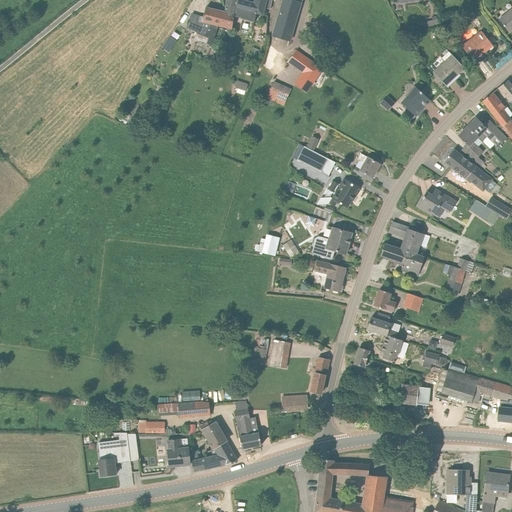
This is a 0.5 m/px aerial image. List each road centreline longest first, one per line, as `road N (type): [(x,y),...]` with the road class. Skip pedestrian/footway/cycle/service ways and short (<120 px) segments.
road 1 (tertiary): [(331,445),(333,372),(391,201),(444,126),(511,66)]
road 2 (secondary): [(28,511),(185,486),(293,454)]
road 3 (secondary): [(511,441),(407,434),(331,445)]
